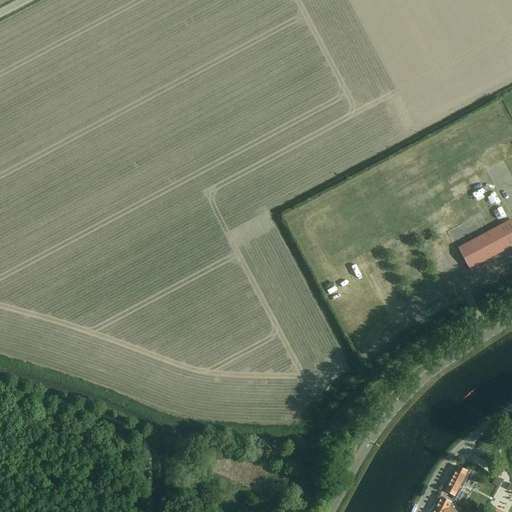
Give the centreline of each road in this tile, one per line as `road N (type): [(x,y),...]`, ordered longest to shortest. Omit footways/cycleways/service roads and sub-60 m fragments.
road 1 (unclassified): [(332,511),(411,389),(511,320)]
road 2 (unclassified): [(417,511),(444,466),(511,407)]
